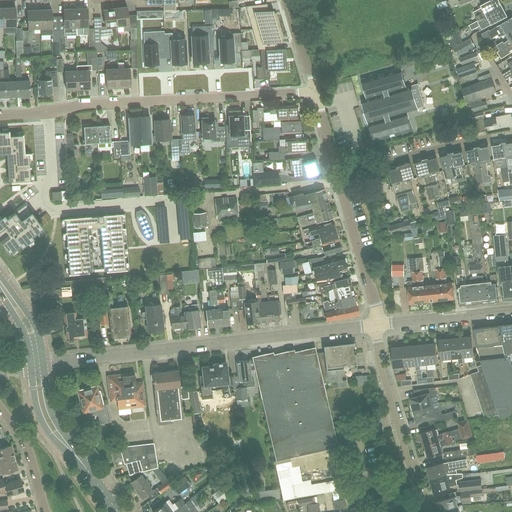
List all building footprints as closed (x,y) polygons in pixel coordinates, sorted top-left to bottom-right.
[(447,0),(436,3),(438,9),(449,6),(447,0)] [(478,20),(502,7),(498,0),(490,0),(481,5),(482,7),(473,11),(478,20)] [(258,29),(280,28),(278,19),(277,17),(275,17),(273,10),(267,11),(267,4),(246,6),(249,20),(255,19),(258,29)] [(115,8),(118,27),(123,26),(124,32),(131,31),(131,40),(137,40),(137,27),(130,27),(127,7),(115,8)] [(502,7),(478,20),(469,25),(472,30),(480,26),(482,30),(491,25),(491,24),(507,16),(502,7)] [(4,8),(4,27),(10,26),(10,29),(16,29),(16,28),(16,8),(4,8)] [(95,41),(94,29),(88,29),(88,8),(76,9),(77,35),(88,35),(89,42),(95,41)] [(111,28),(118,27),(115,8),(104,10),(106,27),(100,27),(100,29),(94,29),(95,41),(95,46),(98,46),(101,43),(101,36),(111,35),(111,28)] [(65,36),(77,35),(76,9),(64,9),(64,30),(59,30),(59,43),(65,42),(65,36)] [(34,29),(40,28),(40,10),(28,10),(28,31),(22,31),(23,41),(23,44),(29,44),(29,36),(34,36),(34,29)] [(59,43),(59,30),(52,30),(52,10),(40,10),(40,28),(41,28),(41,35),(53,35),(53,43),(59,43)] [(505,35),(511,30),(511,17),(488,32),(492,38),(498,34),(500,38),(505,35)] [(210,28),(201,28),(201,35),(192,36),(194,63),(208,62),(207,56),(207,50),(211,49),(210,28)] [(282,34),(280,28),(258,29),(260,36),(254,36),(258,50),(277,49),(277,43),(283,43),(281,36),(283,36),(282,34)] [(500,51),(511,42),(511,30),(505,35),(509,40),(504,43),(503,42),(496,45),(500,51)] [(165,50),(164,33),(164,31),(151,31),(152,44),(144,44),(145,65),(158,65),(158,59),(158,50),(165,50)] [(233,53),(241,52),(241,50),(240,32),(229,33),(229,39),(219,39),(220,62),(234,61),(233,53)] [(164,33),(165,50),(165,53),(172,52),(172,58),(173,64),(186,63),(185,39),(172,40),(172,33),(164,33)] [(463,43),(459,37),(450,43),(453,48),(463,43)] [(463,43),(453,48),(457,56),(475,46),(470,38),(463,43)] [(511,42),(500,51),(497,52),(501,58),(510,52),(509,51),(511,48),(511,42)] [(263,67),(257,67),(257,79),(269,79),(269,70),(285,70),(284,59),(285,59),(285,58),(285,49),(262,50),(263,67)] [(470,57),(472,64),(482,61),(480,54),(470,57)] [(468,55),(460,58),(462,64),(462,65),(463,64),(471,62),(468,55)] [(480,74),(487,71),(484,64),(476,67),(480,74)] [(78,89),(90,89),(89,65),(77,66),(77,71),(78,89)] [(460,78),(469,74),(466,66),(457,70),(460,78)] [(118,69),(119,87),(131,87),(130,68),(118,69)] [(412,131),(407,112),(419,109),(417,105),(424,103),(418,84),(412,85),(406,87),(400,68),(362,79),(367,98),(361,100),(365,114),(363,114),(365,124),(367,123),(368,124),(369,124),(374,142),(412,131)] [(17,81),(18,96),(23,96),(23,98),(30,98),(30,95),(31,95),(30,81),(22,81),(21,69),(16,69),(17,81)] [(107,88),(119,87),(118,69),(106,69),(107,88)] [(39,95),(52,94),(51,78),(57,77),(56,71),(46,71),(46,75),(39,75),(39,80),(38,80),(39,95)] [(66,90),(78,89),(77,71),(65,71),(66,90)] [(491,78),(490,73),(478,77),(480,82),(491,78)] [(497,92),(495,88),(492,78),(480,82),(462,89),(465,97),(468,106),(483,102),(481,98),(497,92)] [(5,97),(18,96),(17,81),(4,82),(5,97)] [(473,112),(488,108),(486,102),(471,106),(473,112)] [(298,119),(298,118),(297,106),(270,107),(270,112),(263,113),(263,108),(257,108),(257,110),(252,110),(253,122),(278,120),(281,120),(298,119)] [(483,112),(471,115),(473,121),(484,118),(483,112)] [(179,155),(179,156),(184,155),(184,153),(190,152),(189,139),(189,132),(195,132),(194,114),(193,114),(192,113),(187,113),(186,115),(181,115),(182,133),(183,133),(183,139),(178,139),(178,140),(179,155)] [(242,115),(242,114),(234,114),(234,115),(228,115),(229,137),(230,137),(231,139),(238,138),(238,143),(251,142),(250,130),(244,130),(244,114),(242,115)] [(214,122),(214,116),(209,116),(209,118),(202,118),(203,138),(211,138),(211,141),(225,141),(224,127),(217,127),(217,122),(214,122)] [(139,118),(141,144),(151,143),(150,117),(139,118)] [(130,145),(141,144),(139,118),(129,119),(131,141),(120,142),(121,161),(130,160),(130,155),(131,155),(130,145)] [(264,140),(280,140),(279,132),(281,132),(282,133),(302,132),(301,118),(298,118),(298,119),(281,120),(281,127),(263,128),(264,140)] [(484,120),(485,127),(497,124),(496,118),(484,120)] [(171,140),(170,120),(155,121),(156,141),(167,140),(171,140)] [(479,120),(473,121),(476,132),(482,130),(479,120)] [(121,161),(120,142),(114,142),(111,142),(110,125),(97,126),(98,143),(98,148),(114,147),(115,156),(120,155),(121,161)] [(85,144),(98,143),(97,126),(84,127),(85,144)] [(0,152),(9,151),(12,182),(11,182),(11,183),(32,182),(32,181),(31,181),(30,168),(31,168),(31,167),(30,167),(29,154),(30,154),(30,153),(25,153),(24,134),(23,134),(23,135),(10,136),(10,131),(8,131),(9,132),(0,132),(0,152)] [(287,153),(307,152),(307,138),(286,139),(287,146),(278,147),(278,152),(269,152),(269,161),(285,160),(285,152),(287,152),(287,153)] [(504,142),(492,144),(495,160),(496,167),(501,167),(502,173),(504,182),(509,181),(504,142)] [(483,177),(484,181),(484,183),(492,182),(491,175),(489,175),(487,162),(491,161),(488,145),(477,147),(483,177)] [(478,182),(484,181),(483,177),(477,147),(467,149),(470,165),(475,164),(478,182)] [(464,169),(463,167),(466,166),(462,150),(451,152),(458,182),(460,189),(465,188),(463,181),(464,181),(461,170),(464,169)] [(452,184),(458,182),(451,152),(440,155),(444,171),(445,171),(446,177),(450,177),(452,184)] [(439,186),(436,177),(437,176),(439,174),(438,172),(440,172),(436,156),(425,159),(433,188),(436,196),(440,195),(438,186),(439,186)] [(302,163),(302,158),(289,159),(290,171),(294,171),(294,170),(305,170),(307,176),(320,172),(316,159),(304,163),(302,163)] [(433,188),(425,159),(415,161),(419,177),(424,176),(427,189),(430,199),(436,197),(436,196),(433,188)] [(254,185),(278,183),(277,171),(263,173),(263,162),(252,163),(254,185)] [(408,195),(409,200),(409,203),(416,201),(413,193),(414,193),(410,180),(415,179),(410,163),(400,165),(408,195)] [(398,203),(401,212),(409,210),(409,203),(409,200),(408,195),(400,165),(389,169),(394,185),(390,188),(391,191),(393,192),(395,193),(398,203)] [(149,177),(149,172),(142,172),(143,185),(144,195),(155,194),(154,177),(149,177)] [(205,188),(216,188),(216,180),(204,180),(205,188)] [(123,197),(140,196),(139,187),(123,189),(123,197)] [(500,201),(511,199),(511,188),(498,190),(500,201)] [(100,199),(116,198),(122,198),(121,189),(115,189),(100,191),(100,199)] [(312,203),(327,199),(325,189),(309,194),(309,193),(302,195),(302,193),(288,197),(282,199),(284,205),(285,205),(285,206),(288,205),(295,203),(296,206),(305,204),(312,203)] [(62,200),(61,192),(52,192),(53,201),(62,200)] [(451,205),(461,203),(460,196),(449,198),(451,205)] [(218,218),(239,216),(237,198),(216,200),(218,218)] [(313,213),(330,209),(327,199),(312,203),(305,204),(296,206),(297,212),(304,210),(312,208),(313,213)] [(5,215),(0,218),(0,241),(5,248),(4,248),(9,254),(20,245),(22,248),(34,239),(32,236),(43,228),(39,222),(26,204),(7,218),(5,215)] [(330,209),(313,213),(299,217),(301,227),(316,222),(316,223),(333,218),(330,209)] [(43,226),(51,220),(50,218),(46,213),(38,219),(43,226)] [(194,229),(207,227),(206,213),(192,214),(194,229)] [(91,216),(64,219),(64,220),(65,220),(66,232),(65,233),(65,234),(66,234),(67,246),(66,246),(66,247),(67,247),(68,260),(67,260),(67,261),(68,261),(69,274),(69,275),(89,273),(89,272),(85,229),(103,227),(107,271),(106,271),(106,272),(127,270),(127,269),(126,269),(125,256),(126,256),(126,255),(125,255),(124,242),(125,242),(125,241),(124,241),(123,229),(124,229),(124,228),(123,228),(122,215),(122,214),(100,216),(91,217),(91,216)] [(262,233),(271,232),(270,220),(261,221),(262,233)] [(412,228),(409,220),(389,226),(391,235),(412,228)] [(326,234),(336,231),(333,221),(316,226),(302,230),(304,236),(318,233),(319,238),(326,237),(326,234)] [(431,233),(450,233),(450,224),(431,225),(431,233)] [(197,231),(198,240),(208,239),(208,231),(197,231)] [(311,248),(338,241),(336,231),(326,234),(326,237),(319,238),(319,239),(311,241),(312,245),(310,246),(311,248)] [(511,265),(509,266),(506,234),(494,236),(496,259),(497,259),(498,267),(499,267),(503,299),(511,297),(511,265)] [(338,241),(311,248),(312,253),(322,251),(324,255),(341,250),(338,241)] [(444,252),(439,253),(440,269),(443,300),(454,299),(452,283),(447,283),(445,269),(446,269),(444,252)] [(432,285),(430,285),(432,301),(433,301),(443,300),(440,269),(439,253),(431,253),(432,260),(430,260),(431,270),(436,270),(437,284),(432,285)] [(265,257),(266,263),(284,260),(282,254),(281,254),(271,256),(265,257)] [(200,267),(216,266),(214,257),(199,259),(200,267)] [(314,274),(345,265),(343,257),(323,263),(321,257),(308,260),(311,272),(313,271),(314,274)] [(413,281),(408,281),(408,287),(410,304),(420,303),(417,272),(416,264),(415,258),(408,259),(409,273),(412,272),(413,281)] [(281,274),(294,273),(293,260),(279,262),(281,274)] [(345,265),(314,274),(316,282),(329,280),(341,277),(340,270),(346,268),(345,265)] [(404,275),(404,265),(392,265),(392,275),(404,275)] [(237,280),(236,266),(223,267),(224,275),(224,281),(237,280)] [(271,284),(278,283),(277,269),(270,270),(271,284)] [(215,278),(223,277),(222,270),(215,270),(215,278)] [(422,271),(417,272),(420,303),(431,302),(432,301),(430,285),(429,285),(423,285),(422,271)] [(487,282),(489,300),(499,299),(496,275),(490,275),(491,281),(487,282)] [(284,277),(285,285),(297,284),(297,276),(284,277)] [(489,300),(487,282),(483,282),(482,276),(477,277),(479,301),(489,300)] [(342,289),(351,287),(348,277),(330,282),(331,285),(323,287),(322,284),(317,285),(320,294),(327,292),(332,289),(336,288),(337,292),(342,291),(342,289)] [(469,302),(479,301),(477,277),(471,277),(471,283),(468,284),(469,302)] [(161,295),(168,294),(167,285),(168,285),(167,281),(167,278),(159,278),(161,295)] [(469,302),(468,284),(464,284),(463,278),(456,279),(459,303),(469,302)] [(283,285),(284,294),(294,293),(297,292),(297,284),(285,285),(283,285)] [(239,300),(246,299),(245,286),(238,287),(239,300)] [(61,297),(61,287),(45,288),(46,299),(61,297)] [(335,300),(353,296),(351,287),(342,289),(342,291),(337,292),(336,288),(332,289),(335,299),(335,300)] [(209,291),(211,309),(206,309),(208,327),(220,326),(219,308),(218,304),(218,303),(217,296),(217,291),(209,291)] [(280,301),(261,303),(260,291),(256,291),(257,301),(259,322),(280,320),(279,313),(281,313),(280,301)] [(332,311),(355,305),(355,304),(358,303),(357,298),(354,299),(353,296),(335,300),(328,302),(328,301),(322,303),(323,307),(323,308),(331,306),(332,311)] [(100,325),(108,324),(105,297),(97,298),(100,325)] [(247,323),(259,322),(257,301),(245,302),(247,323)] [(165,322),(164,316),(162,316),(161,304),(145,306),(148,332),(164,330),(163,322),(165,322)] [(185,313),(186,327),(186,328),(187,328),(190,329),(192,329),(194,327),(200,326),(199,310),(198,304),(185,306),(185,311),(185,313)] [(355,305),(332,311),(331,306),(323,308),(326,320),(358,315),(356,306),(355,305)] [(186,327),(185,313),(181,313),(180,306),(174,307),(175,314),(171,315),(172,328),(186,327)] [(113,337),(131,335),(128,307),(110,309),(113,337)] [(225,307),(219,308),(220,326),(231,325),(229,307),(225,307)] [(76,316),(75,311),(63,312),(67,340),(68,340),(70,342),(73,342),(74,339),(76,339),(75,337),(86,336),(84,315),(76,316)] [(511,363),(511,324),(499,326),(505,353),(507,353),(511,363)] [(511,363),(507,353),(505,353),(499,326),(473,329),(476,346),(482,365),(486,376),(488,382),(490,388),(492,395),(493,401),(495,407),(498,415),(499,418),(511,416),(511,363)] [(460,337),(463,357),(474,356),(471,336),(460,337)] [(463,363),(463,357),(460,337),(450,339),(452,358),(458,358),(459,364),(463,363)] [(441,360),(452,358),(450,339),(439,340),(441,360)] [(324,353),(317,353),(324,384),(337,382),(337,387),(347,386),(346,380),(342,381),(341,370),(357,368),(354,343),(324,346),(324,353)] [(424,344),(426,364),(437,363),(435,343),(424,344)] [(420,365),(426,364),(424,344),(413,345),(415,365),(416,365),(416,370),(421,370),(420,365)] [(405,367),(415,365),(413,345),(402,347),(405,367)] [(391,348),(394,368),(395,372),(399,372),(398,367),(405,367),(402,347),(391,348)] [(274,355),(252,360),(254,369),(259,389),(261,398),(276,461),(274,461),(274,462),(275,464),(283,500),(341,490),(339,480),(311,484),(310,480),(302,481),(299,466),(304,465),(305,471),(341,463),(340,455),(338,447),(333,423),(324,384),(317,353),(316,350),(296,355),(295,353),(274,357),(274,355)] [(239,387),(235,387),(235,388),(237,399),(247,398),(246,386),(254,385),(253,379),(251,379),(250,369),(254,369),(252,360),(248,361),(248,360),(237,361),(238,369),(237,370),(238,376),(239,387)] [(224,398),(231,397),(229,376),(227,376),(226,363),(210,365),(210,367),(203,367),(203,375),(199,376),(202,399),(213,398),(212,390),(223,389),(224,398)] [(472,381),(486,376),(482,365),(477,367),(478,372),(470,374),(472,381)] [(188,398),(188,396),(188,392),(187,386),(181,387),(179,370),(153,373),(155,390),(154,390),(158,420),(161,420),(161,424),(175,422),(174,418),(184,417),(181,399),(188,398)] [(118,407),(143,404),(141,382),(136,382),(135,375),(110,378),(112,395),(112,402),(117,402),(118,407)] [(474,387),(488,382),(486,376),(472,381),(474,387)] [(476,393),(490,388),(488,382),(474,387),(476,393)] [(98,394),(96,388),(79,392),(84,411),(86,411),(87,415),(98,412),(101,423),(111,421),(107,405),(104,406),(101,393),(98,394)] [(412,411),(432,405),(430,398),(436,396),(434,388),(422,389),(424,395),(410,399),(412,403),(410,406),(412,411)] [(478,399),(492,395),(490,388),(476,393),(478,399)] [(188,392),(188,396),(193,414),(201,412),(196,391),(188,392)] [(480,405),(493,401),(492,395),(478,399),(480,405)] [(482,411),(495,407),(493,401),(480,405),(482,411)] [(432,405),(412,411),(414,416),(416,418),(417,422),(438,416),(440,422),(457,417),(455,411),(442,414),(440,410),(434,412),(432,405)] [(484,417),(498,415),(495,407),(482,411),(484,417)] [(462,439),(473,436),(471,432),(468,420),(468,419),(458,422),(462,439)] [(455,436),(453,430),(443,433),(443,434),(437,436),(435,428),(421,433),(424,445),(451,438),(455,436)] [(451,438),(424,445),(428,458),(442,454),(440,447),(446,445),(446,446),(453,444),(451,438)] [(150,470),(158,468),(153,443),(145,444),(150,470)] [(136,445),(142,470),(143,472),(150,470),(145,444),(136,445)] [(0,461),(14,458),(11,445),(0,448),(0,461)] [(128,446),(135,473),(142,470),(136,445),(128,446)] [(128,446),(119,447),(124,464),(126,464),(129,474),(135,473),(128,446)] [(447,459),(463,457),(461,450),(445,453),(447,459)] [(115,461),(122,459),(120,452),(113,453),(115,461)] [(477,463),(504,459),(503,452),(476,456),(477,463)] [(0,461),(0,473),(2,473),(2,474),(18,469),(14,458),(0,461)] [(462,460),(443,464),(443,463),(427,467),(431,479),(446,475),(446,474),(445,471),(464,468),(462,460)] [(454,474),(446,474),(446,475),(431,479),(434,492),(458,485),(456,480),(463,478),(463,474),(454,474)] [(144,480),(141,475),(131,482),(138,492),(137,494),(141,499),(142,498),(143,498),(152,491),(148,485),(150,484),(146,479),(144,480)] [(185,476),(171,486),(177,495),(192,485),(185,476)] [(24,492),(21,479),(5,483),(4,479),(0,480),(0,493),(6,492),(7,497),(24,492)] [(172,485),(168,479),(156,488),(161,494),(171,486),(172,485)] [(475,491),(482,490),(481,480),(459,481),(459,493),(475,491)] [(198,511),(204,506),(198,499),(205,494),(202,490),(183,504),(178,508),(174,511),(172,511),(198,511)] [(458,507),(462,506),(461,505),(457,506),(456,502),(460,501),(460,504),(471,503),(471,497),(482,496),(482,490),(475,491),(459,493),(460,496),(455,497),(437,502),(440,511),(458,507)] [(149,495),(142,502),(145,506),(153,500),(149,495)] [(211,509),(219,500),(215,496),(207,505),(211,509)] [(314,511),(313,503),(312,498),(297,500),(298,506),(307,504),(308,511),(314,511)] [(164,503),(165,503),(153,511),(172,511),(174,511),(178,508),(177,508),(175,505),(175,504),(174,503),(173,504),(169,499),(164,503)] [(178,508),(183,504),(180,500),(175,504),(175,505),(177,508),(178,508)]
